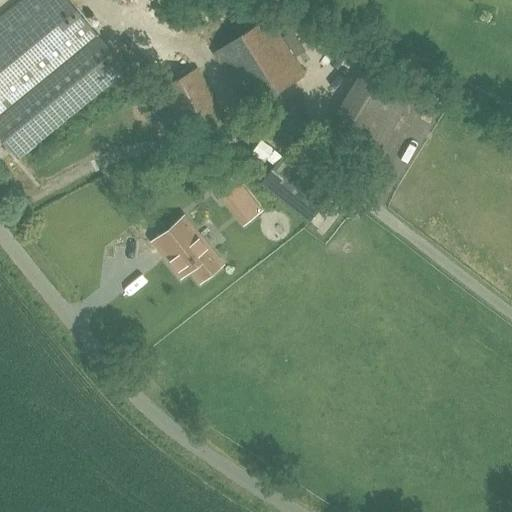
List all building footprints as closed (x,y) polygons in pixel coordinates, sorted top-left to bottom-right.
[(0,134),(17,156),(124,68),(67,0),(23,0),(0,19),(0,134)] [(214,52),(251,109),(305,75),(268,18),(214,52)] [(197,69),(161,88),(191,142),(226,123),(197,69)] [(332,193),(285,155),(262,184),(310,221),(332,193)] [(230,204),(246,191),(235,177),(218,190),(230,204)] [(201,281),(221,264),(184,218),(154,241),(182,276),(191,268),(201,281)]
